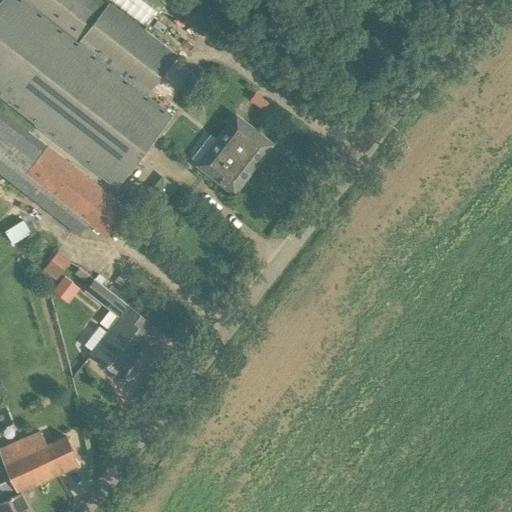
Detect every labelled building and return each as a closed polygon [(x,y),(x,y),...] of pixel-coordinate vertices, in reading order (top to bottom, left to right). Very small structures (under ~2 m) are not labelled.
[(3,0),(0,4),(0,96),(117,188),(172,117),(146,97),(176,58),(108,5),(102,13),(85,0),(3,0)] [(147,0),(114,0),(146,22),(157,7),(147,0)] [(128,211),(0,112),(0,156),(106,239),(128,211)] [(234,194),(258,163),(272,144),(236,116),(197,166),(218,182),(217,183),(218,184),(218,183),(223,187),(223,188),(224,188),(225,187),(234,194)] [(24,219),(7,231),(15,243),(32,231),(24,219)] [(59,252),(44,270),(56,280),(71,261),(59,252)] [(66,274),(53,289),(70,303),(82,288),(66,274)] [(84,346),(92,352),(91,354),(120,377),(150,338),(144,333),(151,324),(129,306),(94,279),(85,291),(119,318),(109,331),(101,324),(84,346)] [(0,484),(0,508),(1,511),(27,511),(16,490),(78,461),(66,435),(46,444),(41,430),(0,447),(0,453),(11,479),(0,484)]
